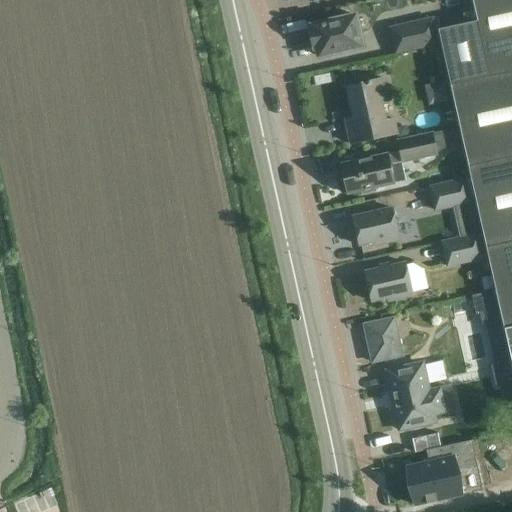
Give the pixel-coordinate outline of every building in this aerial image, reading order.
[(460,0),(463,11),(475,9),(472,0),(460,0)] [(511,0),(472,0),(475,9),(477,21),(490,78),(511,72),(511,0)] [(319,57),(333,53),(334,54),(346,51),(363,47),(359,31),(355,32),(351,17),(312,25),(313,31),(310,31),(313,47),(317,46),(319,57)] [(390,28),(396,54),(441,44),(451,86),(490,78),(477,21),(435,30),(433,18),(390,28)] [(511,72),(490,78),(451,86),(468,167),(511,157),(511,72)] [(389,101),(384,78),(347,87),(354,118),(346,120),(352,144),(396,134),(393,119),(385,121),(381,102),(389,101)] [(407,125),(395,128),(396,134),(398,139),(409,136),(407,125)] [(388,154),(390,165),(402,162),(437,155),(432,132),(397,140),(400,152),(388,154)] [(388,154),(341,164),(345,180),(342,180),(345,193),(347,192),(348,194),(362,191),(363,194),(376,191),(375,188),(394,184),(390,165),(388,154)] [(511,241),(511,157),(468,167),(486,248),(511,241)] [(470,203),(465,179),(430,187),(435,211),(470,203)] [(426,191),(392,193),(392,207),(427,205),(426,191)] [(400,240),(393,208),(353,217),(359,245),(374,242),(375,246),(400,240)] [(483,258),(477,235),(442,243),(448,266),(483,258)] [(511,326),(511,241),(486,248),(492,276),(495,288),(495,290),(500,310),(504,328),(511,326)] [(424,261),(424,249),(405,249),(404,260),(424,261)] [(413,296),(406,263),(365,272),(372,302),(387,298),(387,302),(413,296)] [(492,276),(481,278),(484,291),(495,288),(492,276)] [(500,310),(495,290),(472,295),(476,315),(500,310)] [(402,356),(394,318),(364,325),(372,362),(402,356)] [(429,392),(422,363),(387,371),(392,394),(394,393),(397,407),(395,407),(400,430),(435,422),(434,414),(456,409),(451,387),(429,392)] [(437,433),(412,439),(415,453),(440,447),(437,433)] [(511,434),(484,441),(489,465),(511,459),(511,434)] [(429,462),(407,467),(415,505),(462,495),(457,472),(469,470),(467,462),(476,460),(471,440),(426,451),(429,462)]
